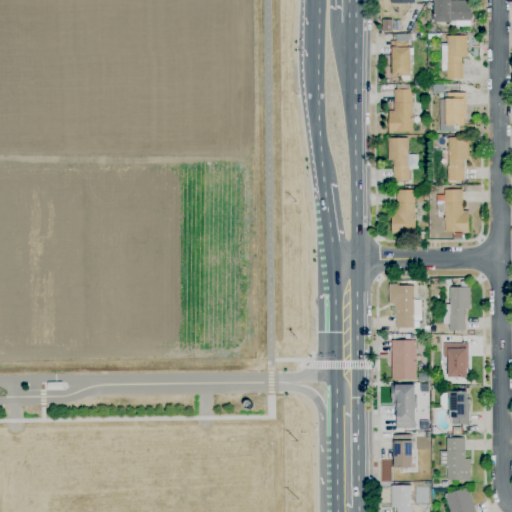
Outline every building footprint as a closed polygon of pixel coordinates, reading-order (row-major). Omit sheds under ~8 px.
[(435,23),(434,0),(471,0),(472,21),(451,21),(451,22),(435,23)] [(392,31),(382,32),(382,19),(392,19),(392,31)] [(410,34),(416,22),(420,24),(416,33),(410,34)] [(447,80),(446,65),(442,65),(441,52),(447,52),(447,37),(467,36),(468,58),(462,58),(462,64),(463,64),(463,79),(447,80)] [(410,81),(402,81),(402,79),(400,79),(400,76),(392,76),(392,51),(391,51),(391,41),(397,41),(397,42),(409,42),(409,47),(411,47),(411,76),(410,76),(410,81)] [(394,134),(389,134),(389,111),(394,111),(394,90),(397,90),(397,84),(411,84),(411,90),(412,90),(412,132),(394,132),(394,134)] [(433,94),(433,85),(444,84),(444,94),(433,94)] [(453,132),(439,132),(439,99),(447,99),(447,92),(449,92),(449,90),(459,90),(459,93),(467,93),(467,119),(463,119),(463,126),(453,126),(453,132)] [(410,181),(393,181),(393,166),(394,166),(394,160),(388,160),(388,138),(408,138),(408,155),(418,154),(418,169),(409,169),(410,181)] [(447,181),(447,166),(449,166),(448,138),(469,138),(469,160),(463,160),(463,166),(464,166),(464,181),(447,181)] [(392,234),(392,215),(395,214),(395,204),(397,204),(397,191),(415,190),(416,234),(392,234)] [(462,239),(453,239),(453,232),(445,232),(445,217),(437,217),(437,195),(445,195),(444,190),(462,190),(463,211),(468,211),(469,234),(462,234),(462,239)] [(414,328),(396,328),(396,316),(394,316),(395,304),(389,304),(389,284),(399,284),(399,285),(414,285),(414,328)] [(465,331),(449,331),(449,324),(443,324),(443,304),(450,304),(450,287),(470,287),(470,309),(464,309),(464,315),(465,315),(465,331)] [(416,380),(392,381),(391,341),(394,341),(394,334),(410,334),(410,340),(416,340),(416,380)] [(467,378),(461,378),(448,378),(448,358),(444,358),(444,343),(462,343),(462,342),(468,343),(468,369),(467,369),(467,378)] [(415,428),(397,428),(397,415),(395,415),(395,404),(392,404),(392,385),(396,385),(415,385),(415,428)] [(469,425),(451,425),(451,419),(449,419),(449,410),(445,410),(440,405),(440,397),(444,392),(467,391),(467,399),(468,399),(469,425)] [(413,468),(393,468),(393,435),(411,435),(411,441),(413,441),(413,468)] [(471,482),(464,482),(464,481),(447,481),(447,466),(440,466),(440,451),(447,451),(446,438),(465,438),(465,459),(471,459),(471,482)] [(396,511),(396,508),(391,508),(391,485),(411,485),(411,503),(418,503),(418,511),(411,511),(396,511)] [(449,511),(449,510),(450,510),(445,495),(446,494),(445,490),(447,490),(446,488),(451,487),(452,492),(469,487),(476,511),(449,511)]
